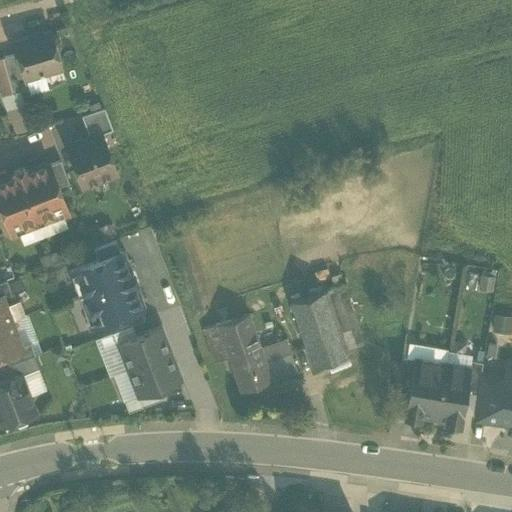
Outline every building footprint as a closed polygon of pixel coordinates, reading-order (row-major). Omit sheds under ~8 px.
[(49,29),(13,39),(16,52),(24,76),(25,76),(40,72),(60,66),(55,48),(58,47),(60,43),(58,37),(54,35),(51,36),(49,29)] [(16,52),(1,56),(12,91),(16,89),(28,86),(25,76),(24,76),(16,52)] [(21,102),(16,89),(12,91),(1,56),(0,55),(0,92),(6,106),(21,102)] [(25,76),(28,86),(29,91),(45,87),(40,72),(25,76)] [(28,119),(21,102),(6,106),(14,124),(28,119)] [(103,106),(81,114),(89,135),(100,131),(100,132),(112,128),(103,106)] [(89,135),(74,141),(69,151),(82,185),(116,172),(100,132),(100,131),(89,135)] [(59,159),(48,164),(57,186),(68,182),(59,159)] [(22,167),(14,170),(13,172),(12,173),(13,174),(0,178),(0,205),(1,207),(11,234),(67,213),(57,186),(48,164),(48,163),(45,162),(25,169),(25,168),(24,168),(23,168),(22,167)] [(114,238),(93,247),(97,258),(119,250),(114,238)] [(97,258),(68,269),(90,325),(117,315),(139,306),(140,306),(141,303),(134,283),(135,282),(130,270),(129,271),(121,251),(119,250),(97,258)] [(321,275),(242,301),(249,321),(292,308),(290,300),(325,288),(321,275)] [(5,279),(0,280),(0,293),(1,293),(2,294),(10,291),(5,279)] [(362,341),(342,282),(325,288),(345,346),(362,341)] [(325,288),(290,300),(292,308),(305,344),(312,364),(347,352),(345,346),(325,288)] [(0,293),(0,323),(11,319),(2,294),(1,293),(0,293)] [(242,301),(208,314),(212,324),(202,328),(213,360),(229,354),(229,353),(257,344),(249,321),(242,301)] [(139,306),(117,315),(121,326),(144,317),(139,306)] [(11,319),(0,323),(0,353),(4,352),(21,346),(21,344),(11,319)] [(159,324),(117,340),(127,366),(169,350),(159,324)] [(29,341),(21,344),(21,346),(4,352),(8,364),(33,354),(34,353),(29,341)] [(291,354),(263,363),(257,344),(229,353),(229,354),(241,390),(297,370),(291,354)] [(289,349),(291,354),(297,370),(312,364),(305,344),(289,349)] [(169,350),(127,366),(137,393),(161,384),(179,377),(169,350)] [(8,364),(0,366),(0,369),(3,378),(20,372),(20,373),(37,367),(33,354),(8,364)] [(413,358),(402,356),(396,387),(408,389),(413,358)] [(445,363),(413,358),(408,389),(404,415),(419,418),(419,414),(436,416),(445,363)] [(476,393),(479,378),(482,362),(469,359),(468,367),(468,368),(464,391),(476,393)] [(468,367),(445,363),(436,416),(444,418),(444,422),(459,425),(461,412),(464,391),(468,368),(468,367)] [(3,378),(0,379),(0,418),(2,424),(13,420),(18,422),(25,420),(27,415),(35,412),(20,373),(20,372),(3,378)] [(511,380),(492,377),(491,380),(485,416),(485,419),(509,423),(509,427),(511,427),(511,380)] [(485,416),(491,380),(479,378),(476,393),(473,414),(485,416)] [(161,384),(137,393),(129,397),(133,407),(165,395),(161,384)] [(476,393),(464,391),(461,412),(473,414),(476,393)]
